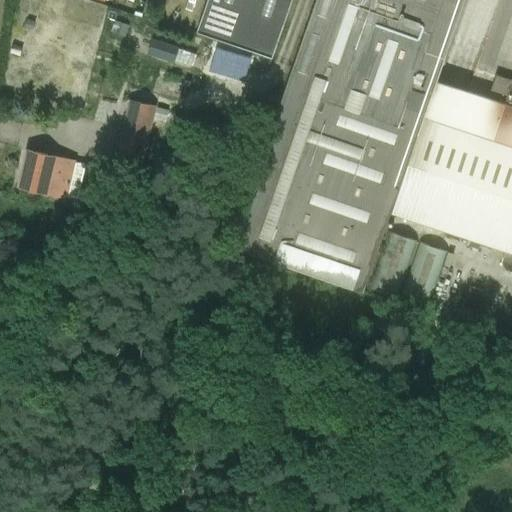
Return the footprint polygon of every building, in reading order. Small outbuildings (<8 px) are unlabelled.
[(207,0),(196,31),(272,57),(291,0),(207,0)] [(316,0),(276,114),(407,160),(435,80),(437,81),(444,57),(463,0),(316,0)] [(35,22),(27,19),(24,27),(32,30),(35,22)] [(128,25),(115,21),(111,32),(124,37),(128,25)] [(146,53),(173,62),(178,48),(151,39),(146,53)] [(23,48),(13,44),(10,53),(20,56),(23,48)] [(511,83),(506,103),(437,81),(435,80),(407,160),(511,196),(511,83)] [(157,106),(129,99),(114,168),(141,173),(154,119),(157,107),(157,106)] [(165,122),(168,110),(157,107),(154,119),(165,122)] [(389,212),(407,160),(276,114),(230,245),(363,292),(390,213),(389,212)] [(19,185),(62,196),(76,199),(84,164),(70,161),(27,150),(19,185)] [(389,212),(390,213),(505,251),(502,262),(505,270),(511,272),(511,196),(407,160),(389,212)] [(148,176),(151,169),(144,166),(141,173),(148,176)] [(447,253),(390,233),(370,290),(428,310),(447,253)] [(447,252),(447,253),(443,265),(449,267),(454,254),(447,252)] [(439,280),(444,281),(448,268),(443,266),(439,280)]
